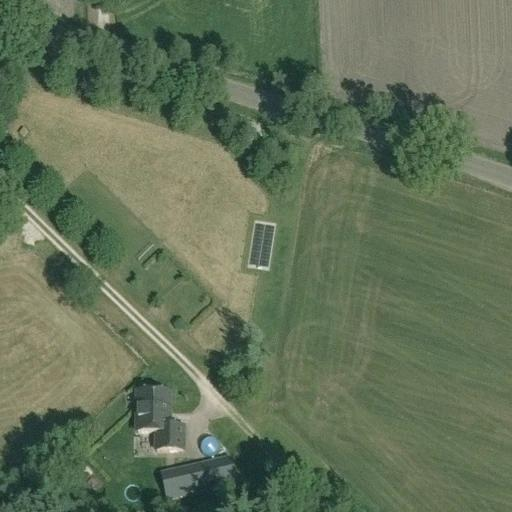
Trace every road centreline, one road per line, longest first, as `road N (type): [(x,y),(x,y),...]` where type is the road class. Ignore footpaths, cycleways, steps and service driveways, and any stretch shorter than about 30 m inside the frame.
road 1 (unclassified): [(511,180),(0,21)]
road 2 (track): [(239,420),(15,201)]
